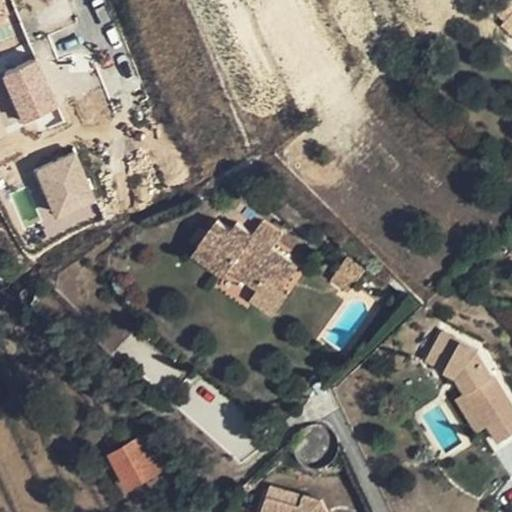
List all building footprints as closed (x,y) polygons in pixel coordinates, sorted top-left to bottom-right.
[(60,99),(41,54),(8,68),(27,113),(60,99)] [(99,196),(80,149),(43,164),(62,211),(99,196)] [(284,301),(289,294),(306,274),(282,253),(264,238),(248,225),(243,229),(230,218),(217,233),(209,227),(199,238),(207,245),(202,249),(233,276),(238,270),(265,293),(269,289),(284,301)] [(293,240),(275,225),(264,238),(282,253),(293,240)] [(350,291),(368,269),(351,255),(333,276),(350,291)] [(276,320),(295,298),(289,294),(284,301),(269,289),(265,293),(257,304),(276,320)] [(461,390),(479,417),(500,449),(511,440),(511,411),(475,355),(439,333),(421,358),(454,378),(461,390)] [(88,368),(75,378),(96,403),(109,393),(88,368)] [(471,422),(479,417),(461,390),(453,396),(471,422)] [(180,462),(174,451),(172,452),(161,431),(176,422),(170,411),(155,419),(151,413),(106,440),(135,488),(180,462)] [(297,498),(300,487),(286,483),(283,494),(297,498)] [(318,493),(300,487),(297,498),(283,494),(267,490),(259,511),(315,511),(314,510),(318,493)]
